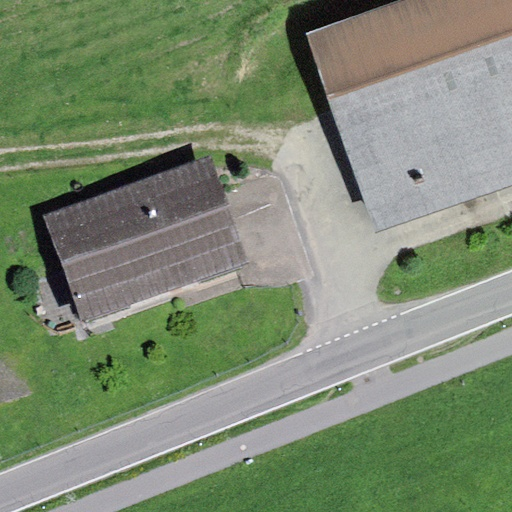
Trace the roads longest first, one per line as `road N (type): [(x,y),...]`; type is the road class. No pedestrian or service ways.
road 1 (tertiary): [(0,498),(511,294)]
road 2 (track): [(368,352),(300,137),(0,184)]
